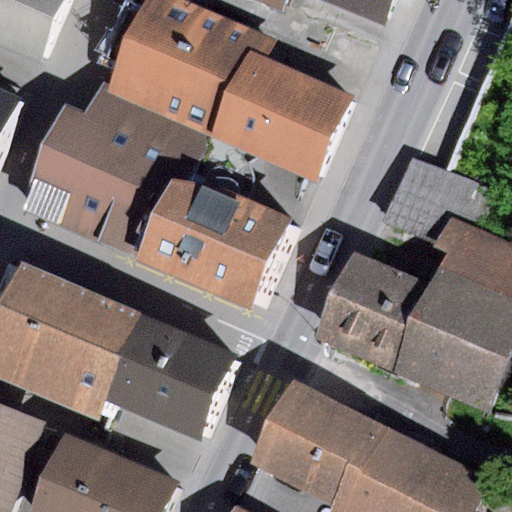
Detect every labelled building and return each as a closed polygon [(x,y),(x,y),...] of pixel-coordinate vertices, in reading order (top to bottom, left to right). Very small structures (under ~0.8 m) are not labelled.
[(0,0),(0,43),(41,61),(67,0),(0,0)] [(260,35),(179,0),(152,0),(113,92),(215,136),(253,52),(260,35)] [(399,0),(254,0),(291,15),(296,0),(326,0),(389,26),(399,0)] [(359,99),(253,52),(215,136),(223,139),(321,183),(359,99)] [(0,87),(0,175),(31,100),(0,87)] [(75,111),(31,213),(263,313),(303,221),(205,179),(223,139),(215,136),(113,92),(100,121),(75,111)] [(478,185),(411,160),(385,223),(450,246),(462,221),(478,185)] [(429,285),(360,255),(316,338),(488,409),(511,361),(511,244),(462,221),(450,246),(429,285)] [(0,382),(101,424),(111,401),(208,441),(244,356),(21,263),(0,311),(0,382)] [(483,511),(498,484),(301,384),(258,468),(340,510),(338,511),(483,511)] [(68,434),(0,405),(0,511),(9,511),(27,470),(49,479),(68,434)] [(167,511),(181,481),(68,434),(49,479),(35,511),(167,511)]
